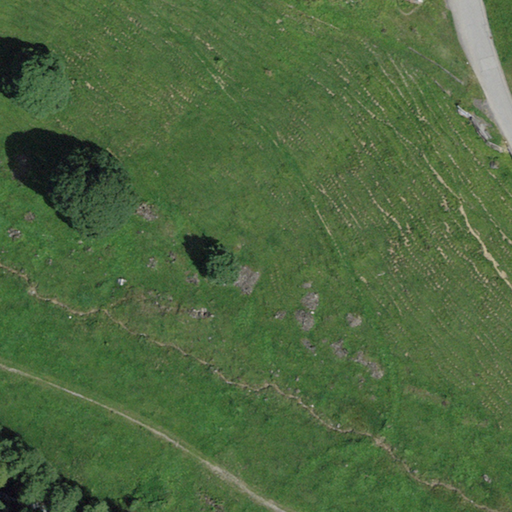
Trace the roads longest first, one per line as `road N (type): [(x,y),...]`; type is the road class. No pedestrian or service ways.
road 1 (track): [(0,389),(327,511)]
road 2 (unclassified): [(472,0),(511,119)]
